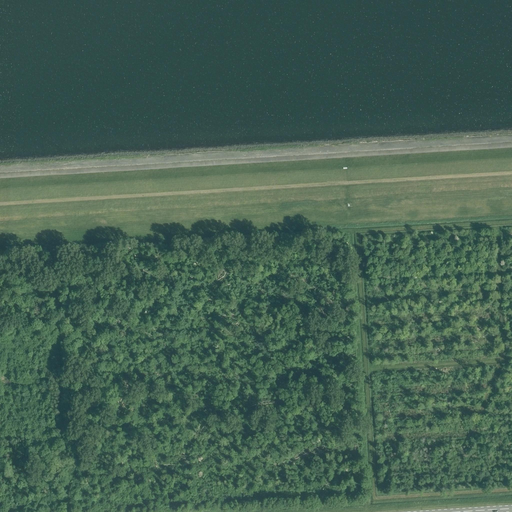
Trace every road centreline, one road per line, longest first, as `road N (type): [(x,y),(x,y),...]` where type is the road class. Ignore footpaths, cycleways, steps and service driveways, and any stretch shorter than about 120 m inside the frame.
road 1 (track): [(511,174),(0,205)]
road 2 (track): [(371,433),(376,498),(511,489)]
